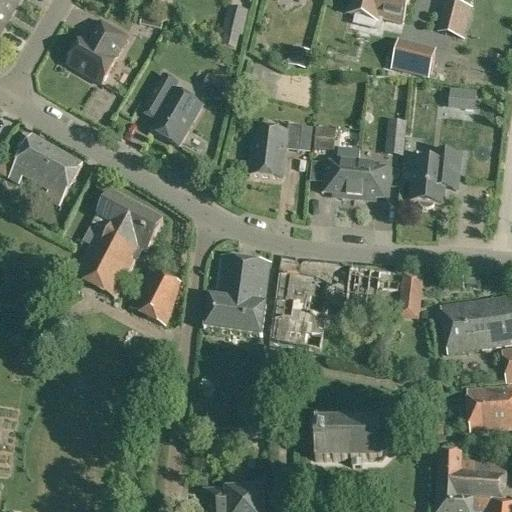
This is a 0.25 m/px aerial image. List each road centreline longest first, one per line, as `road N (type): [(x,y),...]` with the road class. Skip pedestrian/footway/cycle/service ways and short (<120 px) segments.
road 1 (tertiary): [(509,260),(278,245),(206,215)]
road 2 (residential): [(206,215),(172,511)]
road 3 (tertiary): [(206,215),(4,99)]
